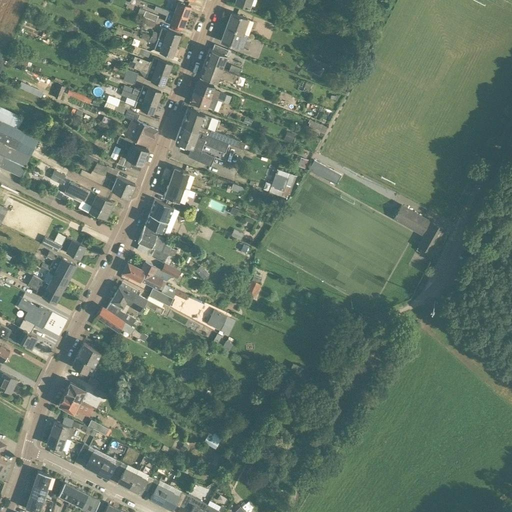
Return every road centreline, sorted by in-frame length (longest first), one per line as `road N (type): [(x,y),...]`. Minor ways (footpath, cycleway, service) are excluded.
road 1 (tertiary): [(29,450),(45,396),(140,204),(216,0)]
road 2 (residential): [(288,511),(303,427),(325,371),(360,325),(396,312)]
road 3 (unclassified): [(396,312),(440,280),(511,120)]
road 4 (track): [(396,312),(331,420),(298,452)]
road 5 (residential): [(155,511),(29,450)]
